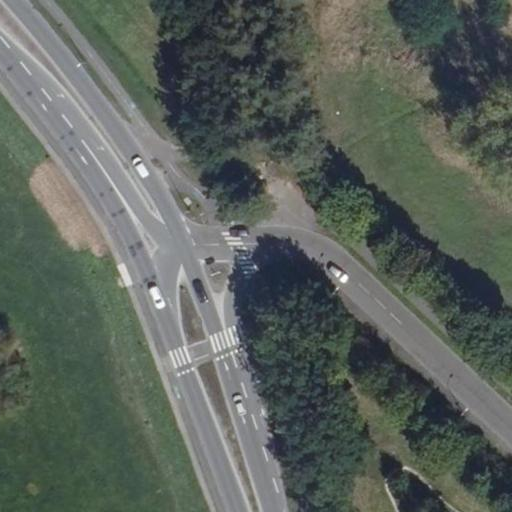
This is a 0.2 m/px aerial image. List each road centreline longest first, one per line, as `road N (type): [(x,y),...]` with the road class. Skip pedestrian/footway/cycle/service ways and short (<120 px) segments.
road 1 (unclassified): [(278,243),(331,260),(511,432)]
road 2 (tertiary): [(188,249),(104,106),(16,0)]
road 3 (unclassified): [(280,511),(240,336),(239,292),(278,243)]
road 4 (tertiary): [(8,62),(132,231),(162,299)]
road 5 (tertiary): [(276,511),(188,249)]
road 6 (unclassified): [(8,62),(112,163),(157,233),(188,249)]
road 7 (tertiary): [(162,299),(232,511)]
